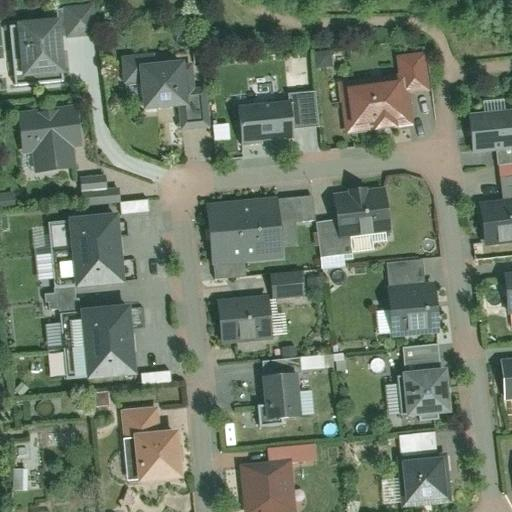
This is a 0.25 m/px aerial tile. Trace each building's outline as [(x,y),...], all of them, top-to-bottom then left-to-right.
[(11,31),(19,86),(62,80),(57,42),(90,37),(87,11),(55,15),(56,24),(11,31)] [(398,77),(340,83),(346,135),(407,128),(404,95),(430,92),(425,52),(396,56),(398,77)] [(149,57),(121,61),(124,85),(136,84),(139,113),(186,107),(181,64),(150,67),(149,57)] [(240,109),(245,147),(291,140),(289,128),(316,124),(312,91),(286,95),(288,103),(240,109)] [(33,151),(37,178),(68,173),(64,145),(78,143),(73,106),(19,114),(24,153),(33,151)] [(511,112),(474,116),(478,153),(499,150),(501,167),(511,166),(511,112)] [(85,180),(89,208),(116,204),(112,176),(85,180)] [(486,202),(488,243),(511,241),(511,177),(503,179),(504,201),(486,202)] [(392,233),(388,193),(342,196),(344,223),(317,225),(320,257),(351,254),(350,237),(392,233)] [(241,204),(248,263),(281,259),(274,200),(241,204)] [(208,207),(214,266),(248,263),(241,204),(208,207)] [(117,219),(48,225),(53,289),(123,283),(117,219)] [(387,265),(395,333),(437,328),(432,282),(422,283),(420,262),(387,265)] [(270,297),(217,303),(223,349),(275,343),(271,303),(303,299),(300,272),(267,276),(270,297)] [(130,309),(60,316),(66,380),(135,373),(130,309)] [(397,378),(402,422),(450,417),(445,371),(439,372),(436,344),(404,348),(407,377),(397,378)] [(299,369),(322,368),(321,357),(298,359),(299,369)] [(265,379),(260,379),(263,426),(302,423),(297,361),(264,364),(265,379)] [(156,412),(120,415),(122,443),(129,442),(132,486),(178,482),(174,434),(157,436),(156,412)] [(433,432),(397,435),(398,459),(435,456),(433,432)] [(39,490),(35,447),(15,449),(17,470),(25,469),(27,491),(39,490)] [(397,461),(401,509),(446,504),(442,457),(397,461)] [(297,511),(293,463),(239,468),(243,511),(297,511)] [(25,491),(25,470),(12,470),(12,491),(25,491)]
